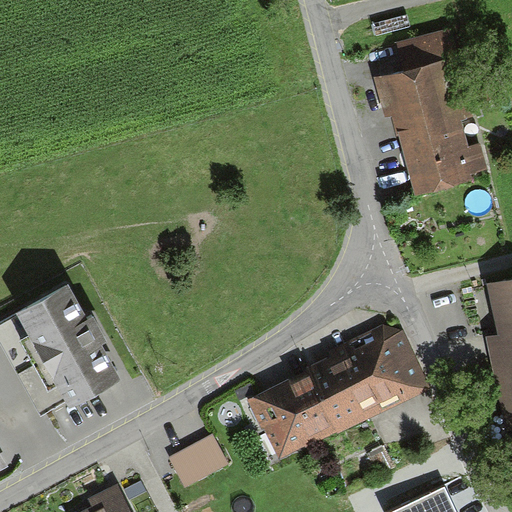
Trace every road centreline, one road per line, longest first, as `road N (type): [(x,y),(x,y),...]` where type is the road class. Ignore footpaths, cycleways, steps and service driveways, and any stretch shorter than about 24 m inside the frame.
road 1 (residential): [(0,502),(303,329),(375,268)]
road 2 (residential): [(375,268),(400,287),(502,511)]
road 3 (residential): [(375,268),(374,224),(312,0)]
